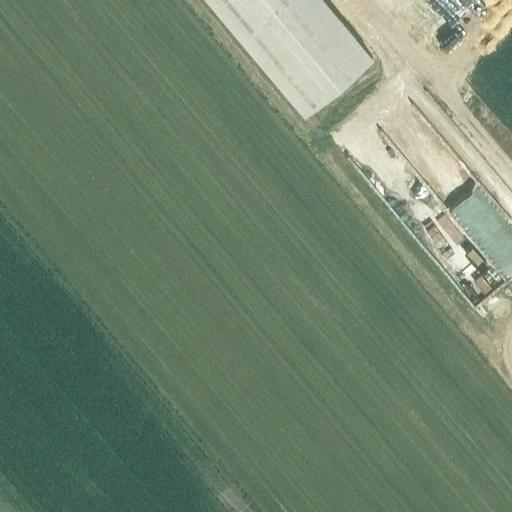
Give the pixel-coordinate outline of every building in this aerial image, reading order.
[(211,0),(301,111),(373,54),(329,0),(211,0)] [(383,0),(450,73),(511,16),(511,0),(480,0),(451,26),(427,0),(383,0)] [(441,0),(457,17),(474,0),(441,0)] [(485,228),(475,240),(509,270),(511,266),(511,240),(500,230),(509,219),(483,195),(468,213),(485,228)] [(454,285),(470,305),(503,277),(486,257),(454,285)]
